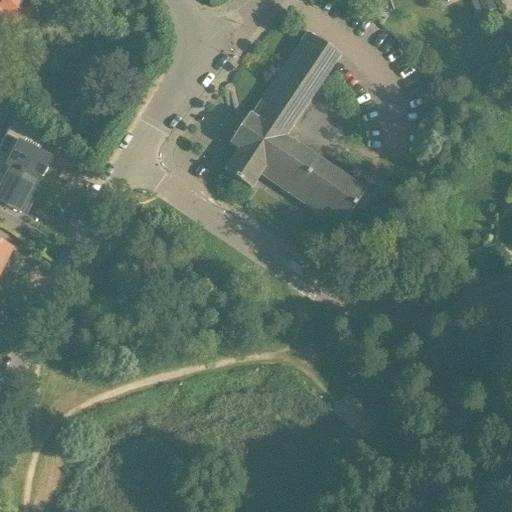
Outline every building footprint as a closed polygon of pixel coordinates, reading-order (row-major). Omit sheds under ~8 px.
[(26,0),(0,0),(0,34),(6,34),(5,27),(20,25),(20,26),(39,24),(36,0),(29,0),(27,0),(26,0)] [(250,116),(236,137),(231,145),(241,152),(226,174),(251,191),(261,176),(342,231),(366,195),(285,140),(333,70),(341,58),(307,36),(298,50),(277,80),(278,81),(253,118),(250,116)] [(37,184),(38,185),(41,178),(45,177),(49,169),(48,166),(51,160),(36,153),(39,148),(41,150),(48,136),(16,120),(0,150),(0,163),(8,167),(8,168),(37,183),(37,184)] [(0,177),(7,181),(1,194),(0,194),(0,228),(28,243),(38,224),(27,219),(35,203),(33,202),(32,205),(28,202),(37,184),(37,183),(8,168),(8,167),(0,163),(0,177)] [(0,275),(12,251),(0,244),(0,275)]
